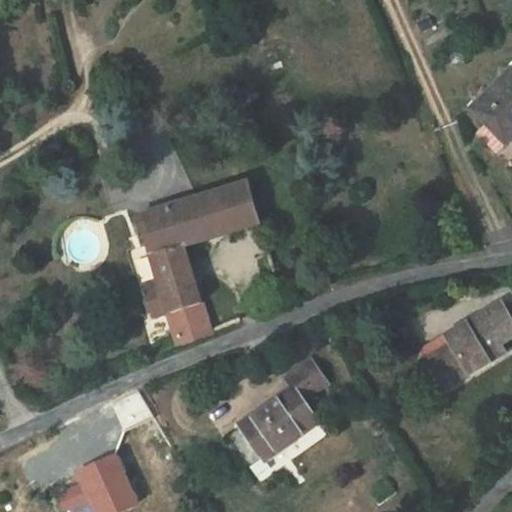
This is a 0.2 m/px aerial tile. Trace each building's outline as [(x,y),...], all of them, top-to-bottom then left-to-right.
[(511,135),(511,71),(511,70),(471,107),(505,142),(511,135)] [(147,161),(142,152),(131,158),(137,166),(147,161)] [(257,223),(245,183),(141,214),(160,281),(145,286),(154,318),(170,313),(181,346),(210,335),(183,246),(257,223)] [(458,339),(425,359),(443,389),(490,361),(486,353),(501,344),(511,337),(511,319),(502,303),(454,331),(458,339)] [(458,339),(454,331),(420,350),(425,359),(458,339)] [(486,353),(490,361),(506,352),(501,344),(486,353)] [(265,456),(267,460),(319,422),(305,401),(329,383),(311,359),(286,377),(293,386),(241,424),(242,427),(230,437),(251,466),(265,456)] [(86,487),(89,492),(96,511),(119,511),(138,504),(117,456),(80,472),(86,487)] [(265,456),(251,466),(258,477),(272,467),(267,460),(265,456)]
